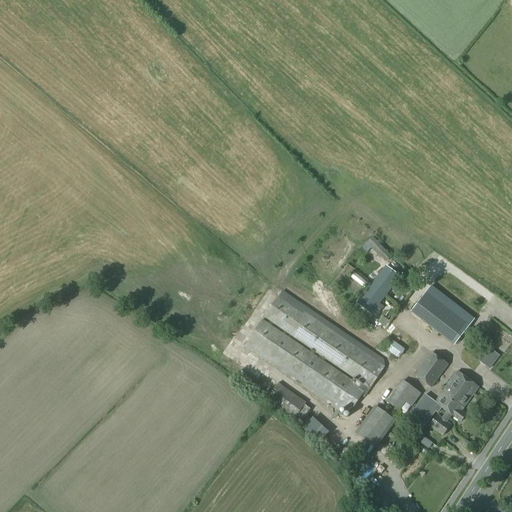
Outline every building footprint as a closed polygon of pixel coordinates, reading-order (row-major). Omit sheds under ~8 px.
[(390,257),(371,238),(365,244),(379,259),(380,258),(385,263),(390,257)] [(356,305),(371,316),(400,278),(385,267),(356,305)] [(364,289),(367,285),(354,274),(350,279),(364,289)] [(411,314),(453,347),(474,321),(431,288),(411,314)] [(281,296),(266,318),(362,385),(360,388),(264,321),(248,343),(346,411),(343,415),(246,346),(234,364),(273,391),(275,388),(293,400),(294,399),(305,406),(301,412),(335,436),(362,397),(365,398),(386,368),(281,296)] [(373,323),(381,325),(383,317),(375,314),(373,323)] [(483,317),(474,333),(501,349),(508,337),(489,326),(492,322),(483,317)] [(402,340),(398,344),(409,352),(416,343),(393,325),(389,330),(402,340)] [(395,345),(390,352),(396,356),(400,350),(395,345)] [(488,370),(499,357),(492,351),(487,358),(482,354),(476,361),(488,370)] [(415,377),(432,389),(448,366),(431,354),(415,377)] [(443,437),(451,427),(447,423),(451,417),(460,423),(465,416),(461,413),(479,389),(458,373),(435,403),(434,403),(434,404),(430,401),(431,400),(425,396),(410,416),(425,427),(435,413),(437,414),(441,409),(447,413),(442,420),(437,416),(429,427),(443,437)] [(401,383),(387,403),(398,412),(405,403),(411,407),(420,395),(401,383)] [(294,399),(293,400),(275,388),(273,391),(266,401),(295,421),(301,412),(305,406),(294,399)] [(355,423),(351,429),(375,447),(393,421),(372,406),(359,425),(355,423)]
